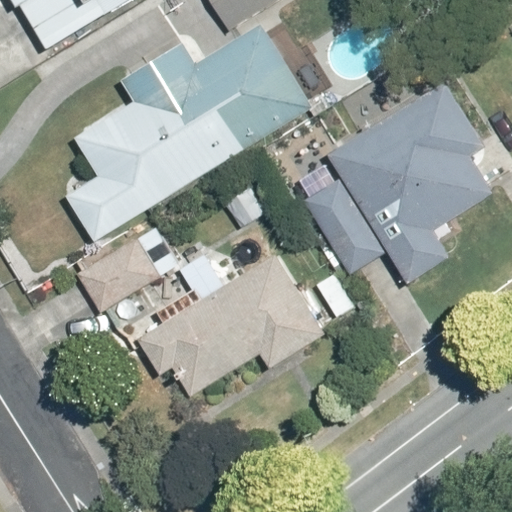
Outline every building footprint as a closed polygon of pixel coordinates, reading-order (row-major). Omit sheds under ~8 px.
[(215,0),(232,29),(281,0),(215,0)] [(64,193),(96,243),(320,105),(265,17),(196,59),(185,41),(128,76),(141,98),(79,136),(101,170),(64,193)] [(0,86),(23,72),(0,37),(0,86)] [(448,83),(333,152),(411,280),(452,255),(434,226),(496,189),(473,152),(486,144),(448,83)] [(160,226),(83,273),(106,311),(183,264),(160,226)] [(278,251),(144,338),(166,372),(173,367),(191,395),(264,347),(276,365),(329,330),(278,251)]
